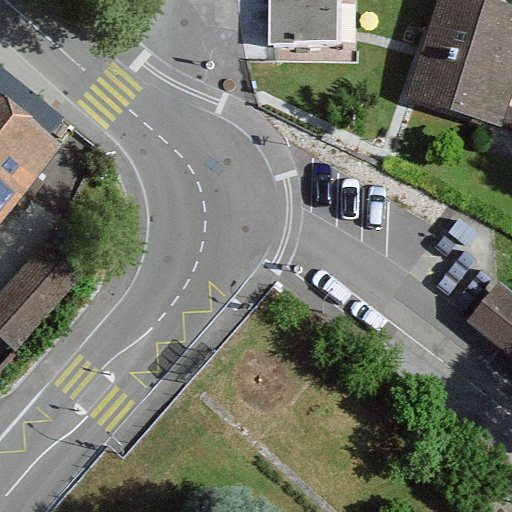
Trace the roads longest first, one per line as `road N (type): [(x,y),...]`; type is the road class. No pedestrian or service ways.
road 1 (residential): [(0,505),(185,288),(203,239),(199,187)]
road 2 (residential): [(511,407),(286,230),(199,187)]
road 3 (residential): [(0,0),(157,133)]
road 4 (residential): [(157,133),(194,0)]
